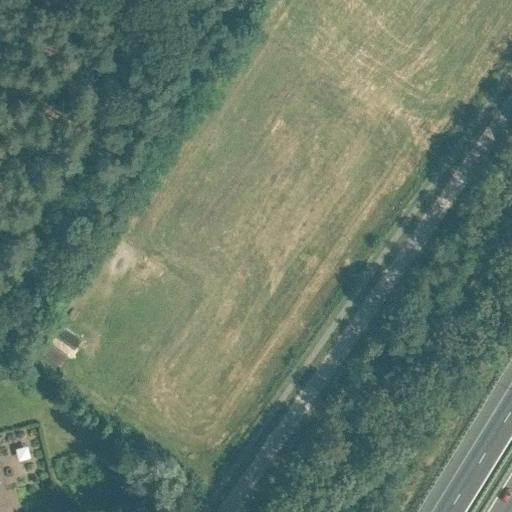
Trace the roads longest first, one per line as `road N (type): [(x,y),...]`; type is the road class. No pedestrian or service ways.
road 1 (unclassified): [(226,511),(511,102)]
road 2 (motorway): [(511,400),(442,511)]
